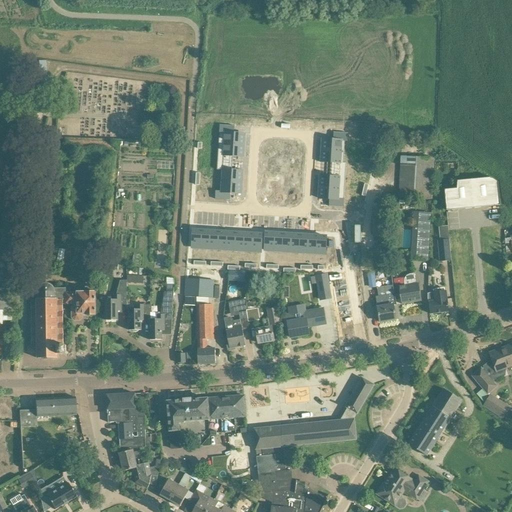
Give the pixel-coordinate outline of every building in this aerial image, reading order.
[(47,76),(47,62),(34,62),(34,76),(47,76)] [(220,125),(219,144),(244,146),(245,134),(234,134),(235,126),(220,125)] [(323,139),(322,151),(344,152),(345,141),(348,142),(348,134),(334,133),(333,140),(323,139)] [(219,144),(218,162),(232,163),(233,156),(243,157),(244,146),(219,144)] [(322,151),(321,162),(332,163),(332,170),(346,170),(346,163),(344,163),(344,152),(322,151)] [(431,199),(434,163),(434,158),(402,156),(399,197),(431,199)] [(218,162),(217,170),(222,170),(222,181),(242,182),(242,171),(232,170),(232,163),(218,162)] [(320,176),(320,187),(345,189),(346,170),(332,170),(331,176),(320,176)] [(500,206),(498,182),(492,178),(471,180),(474,208),(500,206)] [(447,210),(474,208),(471,180),(458,181),(457,189),(445,190),(447,210)] [(216,191),(215,199),(230,200),(230,193),(241,193),(242,182),(222,181),(221,191),(216,191)] [(320,187),(319,198),(330,199),(329,206),(344,207),(345,189),(320,187)] [(394,201),(388,204),(391,210),(397,207),(394,201)] [(373,237),(387,236),(388,203),(374,203),(373,237)] [(414,212),(411,260),(428,261),(431,213),(414,212)] [(440,262),(451,260),(448,226),(439,227),(440,240),(438,240),(440,262)] [(193,230),(192,248),(201,248),(202,230),(193,230)] [(202,230),(201,248),(210,249),(211,231),(202,230)] [(211,231),(210,249),(218,249),(219,232),(211,231)] [(219,232),(218,249),(226,250),(228,232),(219,232)] [(228,232),(226,250),(235,250),(236,233),(228,232)] [(236,233),(235,250),(244,251),(245,233),(236,233)] [(245,233),(244,251),(252,251),(253,234),(245,233)] [(266,233),(265,250),(274,251),(275,233),(266,233)] [(275,233),(274,251),(282,251),(284,234),(275,233)] [(253,234),(252,251),(261,252),(262,234),(253,234)] [(284,234),(282,251),(291,252),(292,234),(284,234)] [(292,234),(291,252),(299,252),(301,235),(292,234)] [(301,235),(299,252),(308,253),(309,235),(301,235)] [(309,235),(308,253),(316,254),(318,236),(309,235)] [(318,236),(316,254),(325,254),(326,236),(318,236)] [(375,262),(390,261),(388,245),(373,246),(375,262)] [(487,279),(487,285),(487,286),(488,286),(490,285),(490,286),(490,285),(491,294),(503,293),(500,269),(499,260),(499,258),(506,258),(505,251),(505,248),(493,249),(494,259),(494,261),(488,261),(489,270),(488,270),(489,279),(487,279)] [(40,278),(41,256),(42,251),(38,251),(38,255),(33,255),(32,278),(40,278)] [(463,259),(451,260),(452,270),(459,269),(459,271),(460,280),(459,280),(462,304),(474,303),(473,294),(475,294),(476,294),(475,294),(475,288),(475,287),(475,288),(473,288),(472,288),(471,279),(470,270),(464,271),(464,269),(463,259)] [(108,264),(107,274),(112,275),(113,269),(118,270),(118,265),(108,264)] [(11,272),(0,271),(0,289),(11,289),(11,272)] [(419,283),(416,283),(414,273),(410,274),(407,276),(405,279),(405,283),(405,285),(399,286),(402,304),(422,301),(420,291),(419,283)] [(331,298),(327,274),(317,276),(321,300),(331,298)] [(172,331),(173,302),(174,278),(167,278),(167,292),(165,292),(162,312),(151,313),(151,321),(150,321),(150,340),(162,340),(162,331),(172,331)] [(128,312),(127,302),(127,283),(127,280),(120,280),(116,295),(114,295),(114,300),(106,300),(106,310),(106,320),(118,320),(118,312),(128,312)] [(65,304),(65,288),(55,288),(54,287),(53,286),(53,285),(52,285),(51,284),(50,284),(49,283),(49,284),(47,284),(46,284),(46,283),(45,284),(44,285),(42,285),(41,286),(41,287),(40,289),(39,288),(39,289),(39,290),(39,291),(39,292),(38,292),(38,293),(39,293),(39,296),(38,296),(38,297),(39,297),(39,300),(38,300),(38,299),(38,298),(37,298),(36,297),(35,298),(34,298),(34,299),(33,299),(33,300),(31,300),(31,301),(32,301),(32,311),(31,311),(31,312),(30,312),(30,323),(32,323),(32,324),(32,334),(32,335),(32,345),(31,345),(28,348),(28,352),(31,355),(38,355),(38,358),(44,358),(44,359),(53,359),(53,358),(59,358),(59,354),(67,354),(66,345),(64,345),(63,304),(65,304)] [(394,305),(396,304),(393,285),(377,287),(379,296),(376,297),(378,307),(378,312),(380,322),(396,319),(394,305)] [(65,288),(65,304),(73,304),(73,307),(72,307),(72,318),(75,320),(80,320),(83,318),(83,314),(86,314),(86,315),(96,315),(96,305),(96,299),(96,291),(96,286),(86,286),(86,292),(77,292),(71,292),(71,287),(65,287),(65,288)] [(0,360),(1,359),(2,358),(2,349),(9,348),(9,340),(0,340),(0,310),(12,310),(11,289),(0,289),(0,360)] [(444,289),(436,290),(436,292),(428,293),(428,302),(429,302),(430,314),(449,311),(448,299),(447,299),(446,291),(444,291),(444,289)] [(246,310),(247,302),(246,299),(237,301),(240,318),(247,317),(246,310)] [(259,308),(257,308),(256,301),(247,302),(246,310),(247,317),(248,322),(261,320),(259,308)] [(151,321),(151,313),(150,304),(138,304),(138,309),(129,309),(130,330),(141,330),(141,321),(150,321),(151,321)] [(198,349),(198,364),(216,364),(215,348),(207,348),(207,339),(214,339),(213,304),(209,304),(197,305),(198,349)] [(280,324),(278,314),(277,308),(268,310),(269,318),(266,318),(266,319),(263,320),(264,328),(256,330),(257,333),(259,343),(274,340),(272,325),(280,324)] [(291,315),(284,316),(286,324),(288,324),(291,338),(309,334),(308,327),(316,325),(313,311),(305,312),(291,315)] [(235,348),(246,345),(244,336),(242,324),(241,324),(240,319),(234,321),(233,319),(230,317),(224,318),(226,330),(228,340),(226,341),(228,351),(235,349),(235,348)] [(511,345),(490,353),(493,361),(496,371),(506,368),(511,365),(511,345)] [(497,386),(481,368),(472,376),(479,383),(488,394),(497,386)] [(293,489),(292,485),(291,471),(292,471),(292,470),(286,471),(284,447),(357,440),(355,419),(354,419),(357,413),(358,414),(375,385),(362,378),(346,407),(348,408),(341,420),(254,429),(256,449),(259,474),(261,493),(293,489)] [(444,389),(409,444),(417,449),(427,455),(437,439),(453,415),(462,400),(453,394),(444,389)] [(136,407),(136,403),(135,393),(107,395),(108,415),(109,422),(119,422),(122,422),(121,417),(128,416),(129,423),(119,423),(120,448),(130,448),(151,447),(151,445),(151,438),(146,438),(145,419),(144,406),(136,407)] [(150,399),(149,399),(151,413),(159,412),(157,399),(158,399),(157,393),(150,393),(150,399)] [(503,418),(509,407),(491,395),(484,405),(503,418)] [(208,399),(209,419),(246,416),(244,396),(208,399)] [(74,397),(50,398),(51,416),(63,415),(76,415),(75,397),(74,397)] [(36,409),(19,410),(20,420),(20,427),(37,426),(36,417),(51,416),(50,398),(35,399),(36,409)] [(209,419),(208,399),(191,400),(191,399),(184,399),(184,400),(168,402),(171,440),(181,439),(179,423),(185,423),(184,421),(209,419)] [(181,439),(171,440),(172,449),(181,448),(181,439)] [(35,442),(19,443),(19,466),(36,466),(35,442)] [(138,468),(137,465),(135,458),(143,456),(141,450),(134,452),(133,450),(129,451),(119,453),(124,471),(133,469),(138,468)] [(69,455),(60,457),(62,472),(72,471),(69,455)] [(158,477),(160,467),(161,460),(157,459),(156,466),(150,468),(149,463),(137,465),(138,468),(133,469),(136,482),(148,488),(150,484),(152,475),(158,477)] [(416,482),(403,474),(395,468),(390,475),(392,476),(386,485),(383,483),(377,494),(395,505),(400,509),(404,508),(407,504),(406,500),(401,496),(404,491),(417,499),(429,481),(419,475),(418,476),(419,476),(416,482)] [(30,473),(19,478),(24,487),(35,481),(30,473)] [(189,490),(184,487),(188,481),(191,476),(185,473),(179,485),(170,500),(180,506),(189,490)] [(179,485),(175,482),(169,479),(160,495),(170,500),(179,485)] [(297,481),(297,480),(296,485),(292,485),(293,489),(261,493),(261,497),(273,503),(271,511),(320,511),(328,498),(297,481)] [(39,491),(44,511),(53,506),(55,510),(76,497),(67,482),(50,492),(46,486),(39,491)] [(206,511),(214,499),(210,497),(197,490),(190,501),(197,505),(192,511),(206,511)] [(31,506),(27,500),(24,494),(20,496),(19,494),(10,500),(14,507),(16,511),(34,511),(34,510),(31,506)] [(214,499),(206,511),(230,511),(232,510),(224,505),(222,510),(216,507),(218,502),(214,499)]
